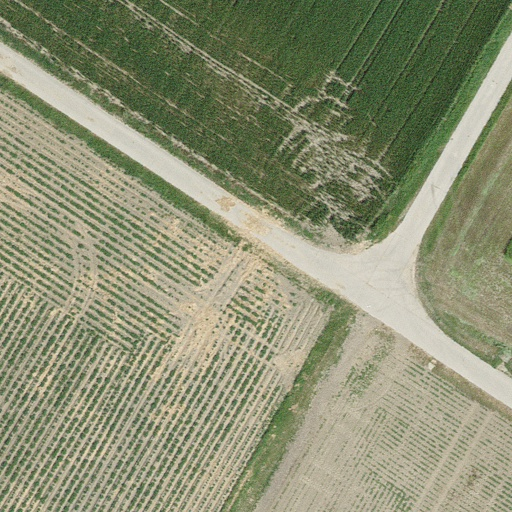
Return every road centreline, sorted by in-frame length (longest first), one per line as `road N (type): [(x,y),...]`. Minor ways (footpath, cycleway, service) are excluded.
road 1 (track): [(511,391),(0,54)]
road 2 (track): [(369,297),(511,50)]
